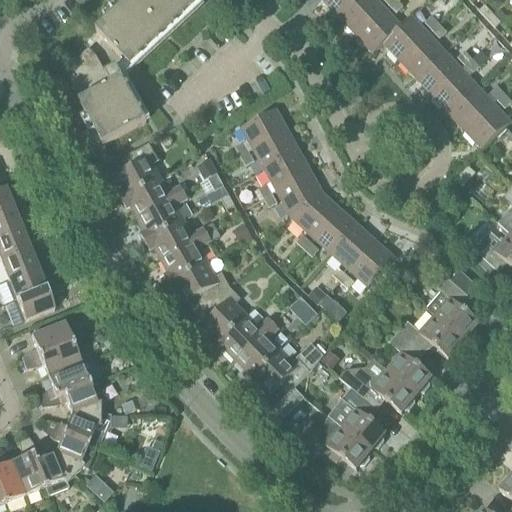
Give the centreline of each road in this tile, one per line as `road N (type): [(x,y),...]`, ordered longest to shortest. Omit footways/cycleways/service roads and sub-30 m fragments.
road 1 (residential): [(0,86),(40,142),(111,286),(190,389),(325,511)]
road 2 (residential): [(364,140),(363,157),(381,186),(397,192),(427,185),(443,162),(441,135),(408,111)]
road 3 (residential): [(364,140),(351,135),(331,95),(252,0)]
road 4 (residential): [(410,511),(511,402)]
